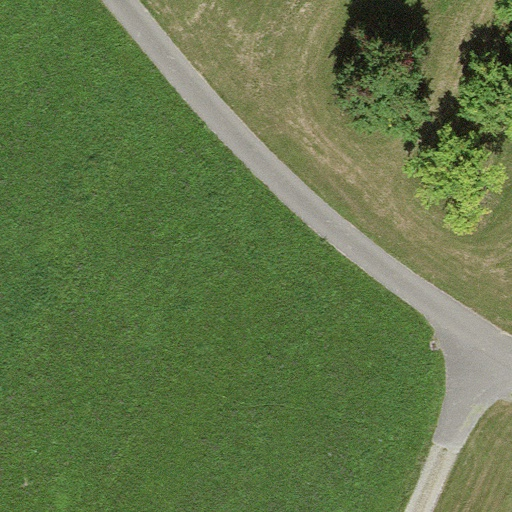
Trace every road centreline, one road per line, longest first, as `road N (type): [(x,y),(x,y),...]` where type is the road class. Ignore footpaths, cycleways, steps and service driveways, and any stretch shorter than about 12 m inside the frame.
road 1 (track): [(121,0),(196,91),(493,361),(511,368)]
road 2 (track): [(422,511),(493,361)]
